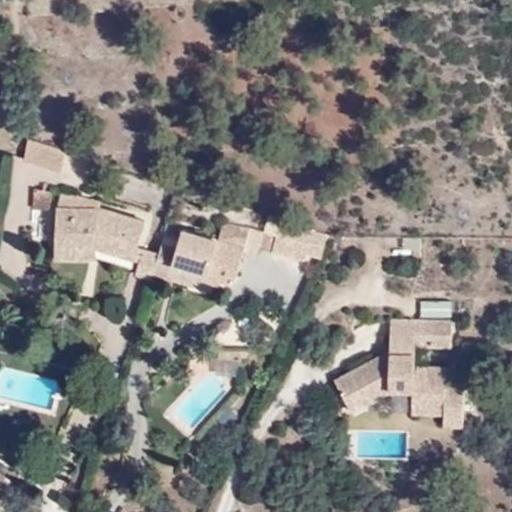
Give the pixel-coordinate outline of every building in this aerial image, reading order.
[(65,166),(70,148),(29,135),(23,153),(65,166)] [(55,199),(102,204),(104,200),(56,185),(55,199)] [(30,189),(29,206),(47,208),(48,189),(30,189)] [(51,241),(91,243),(133,256),(136,244),(144,217),(102,204),(55,199),(51,241)] [(306,231),(275,221),(267,245),(298,255),(306,231)] [(169,261),(212,275),(218,253),(222,241),(179,227),(174,243),(157,239),(154,249),(149,271),(164,275),(169,261)] [(91,243),(51,241),(50,251),(91,254),(91,243)] [(154,249),(136,244),(133,256),(136,257),(132,272),(147,276),(149,271),(154,249)] [(236,259),(218,253),(212,275),(230,280),(236,259)] [(164,275),(208,287),(212,275),(169,261),(164,275)] [(421,315),(453,315),(453,299),(421,299),(421,315)] [(383,347),(329,378),(340,400),(369,384),(386,385),(408,386),(407,408),(438,410),(437,423),(457,424),(460,379),(441,378),(442,363),(409,362),(410,342),(446,344),(448,316),(385,314),(383,347)] [(237,343),(213,340),(211,355),(235,357),(237,343)] [(340,400),(345,409),(386,385),(369,384),(340,400)] [(397,457),(398,443),(381,442),(380,455),(397,457)]
